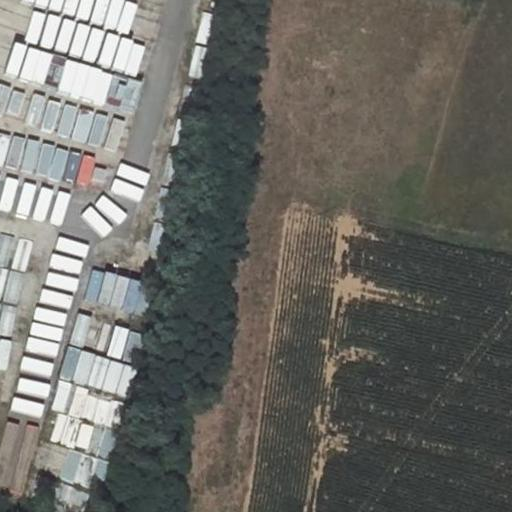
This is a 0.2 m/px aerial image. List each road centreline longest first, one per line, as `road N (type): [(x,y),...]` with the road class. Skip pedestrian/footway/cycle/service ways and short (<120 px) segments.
road 1 (unknown): [(176,0),(116,198),(74,252)]
road 2 (unknown): [(74,252),(8,451)]
